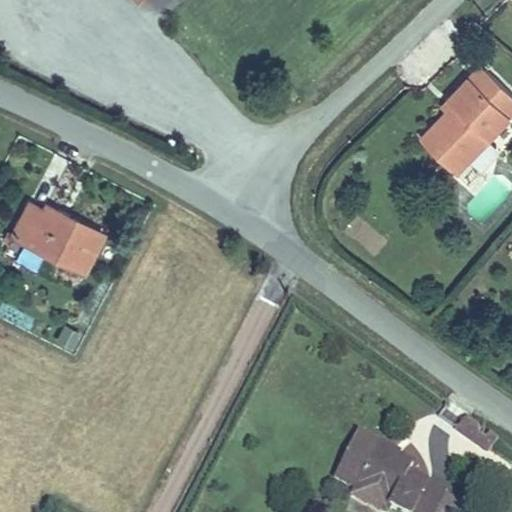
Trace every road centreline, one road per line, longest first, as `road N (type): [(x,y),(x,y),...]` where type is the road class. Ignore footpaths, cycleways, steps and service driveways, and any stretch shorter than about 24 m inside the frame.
road 1 (tertiary): [(511,417),(233,216)]
road 2 (unclassified): [(233,216),(280,150),(446,0)]
road 3 (tertiary): [(233,216),(0,92)]
